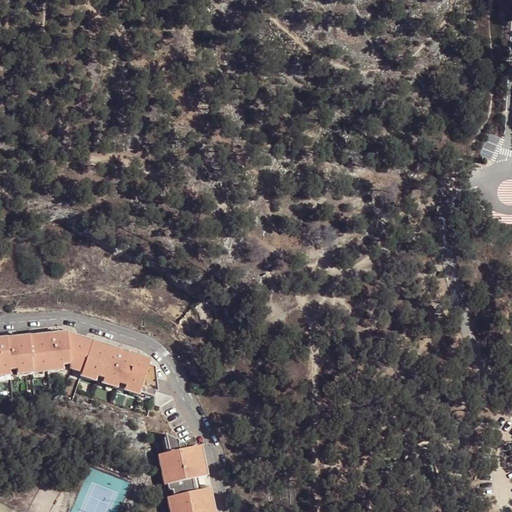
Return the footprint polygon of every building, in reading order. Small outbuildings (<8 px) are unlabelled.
[(69,335),(30,338),(32,369),(71,366),(74,365),(85,369),(94,344),(69,335)] [(0,382),(13,382),(12,379),(12,371),(32,369),(30,338),(0,340),(0,382)] [(150,364),(94,344),(85,369),(83,373),(139,393),(141,390),(156,395),(158,396),(155,371),(148,369),(150,364)] [(71,366),(32,369),(33,378),(63,375),(80,381),(83,373),(85,369),(74,365),(71,366)] [(32,369),(12,371),(12,379),(33,378),(32,369)] [(139,393),(83,373),(80,381),(136,402),(139,393)] [(139,393),(136,402),(150,407),(156,395),(141,390),(139,393)] [(171,401),(158,396),(156,395),(150,407),(159,410),(172,402),(171,401)] [(165,440),(168,455),(185,452),(184,448),(164,436),(165,440)] [(165,440),(159,441),(163,456),(168,455),(165,440)] [(157,457),(168,511),(209,511),(197,449),(185,452),(168,455),(163,456),(157,457)]
